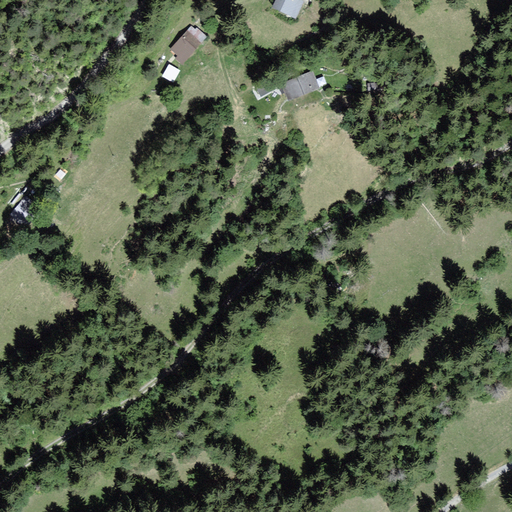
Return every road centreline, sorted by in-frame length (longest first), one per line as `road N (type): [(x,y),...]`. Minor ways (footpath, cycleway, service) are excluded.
road 1 (track): [(0,490),(22,466),(171,368),(240,283),(272,259),(401,182),(472,163),(511,140)]
road 2 (unclassified): [(146,0),(103,67),(0,149)]
